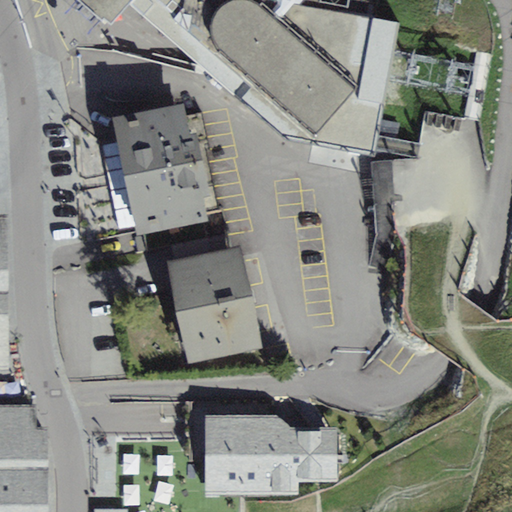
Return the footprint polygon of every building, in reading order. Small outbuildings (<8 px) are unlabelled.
[(175,19),(176,28),(176,31),(176,36),(266,118),(285,117),(318,144),(374,155),(374,143),(390,66),(373,64),(381,21),(335,10),(337,0),(83,0),(112,24),(133,0),(150,0),(156,5),(148,13),(160,23),(168,13),(172,17),(175,19)] [(175,99),(118,112),(145,228),(220,210),(198,113),(179,117),(175,99)] [(235,256),(179,267),(195,349),(251,338),(235,256)] [(0,511),(30,511),(31,412),(0,412),(0,511)] [(274,424),(219,424),(221,483),(295,486),(292,472),(332,472),(332,435),(286,435),(280,430),(274,424)]
